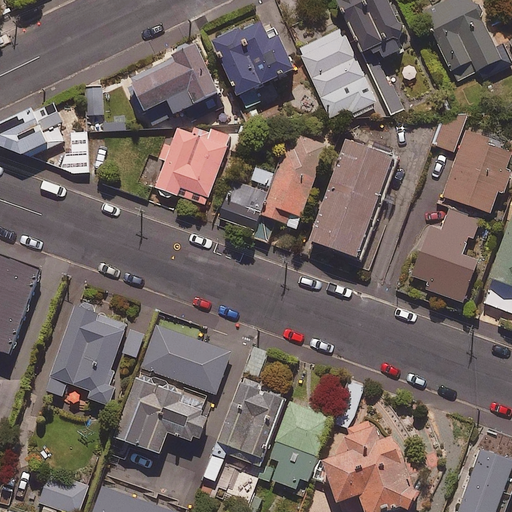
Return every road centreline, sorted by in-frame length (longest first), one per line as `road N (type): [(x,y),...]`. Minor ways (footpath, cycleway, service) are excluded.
road 1 (residential): [(511,374),(0,192)]
road 2 (residential): [(0,76),(163,0)]
